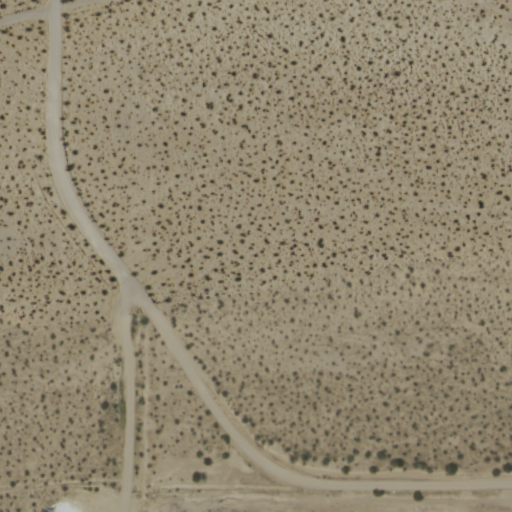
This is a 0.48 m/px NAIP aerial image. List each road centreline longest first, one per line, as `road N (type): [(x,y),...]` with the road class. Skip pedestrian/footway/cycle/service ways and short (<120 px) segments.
road 1 (residential): [(124,511),(127,282),(43,153),(44,0)]
road 2 (residential): [(511,488),(125,488)]
road 3 (track): [(312,488),(243,433),(127,282)]
road 4 (track): [(0,42),(140,0)]
